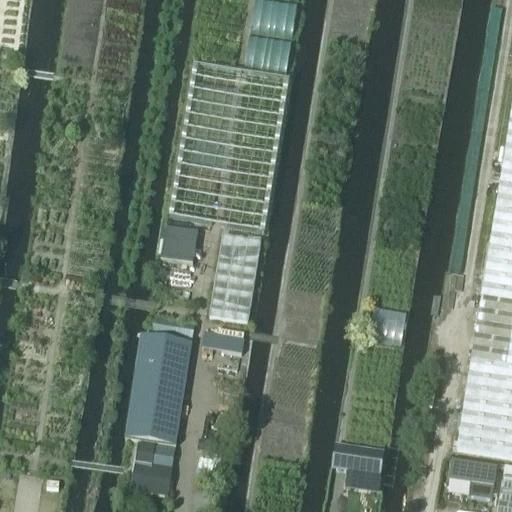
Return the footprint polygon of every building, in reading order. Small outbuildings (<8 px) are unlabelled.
[(511,106),(471,363),(465,401),(511,408),(511,106)] [(193,268),(197,237),(166,232),(161,263),(193,268)] [(223,241),(210,321),(246,327),(254,276),(260,247),(223,241)] [(195,328),(155,321),(152,338),(192,344),(195,328)] [(244,344),(204,338),(202,353),(242,359),(244,344)] [(141,340),(124,443),(175,450),(191,348),(141,340)] [(511,461),(511,408),(465,401),(457,453),(511,461)] [(151,473),(151,471),(172,474),(175,454),(138,449),(131,497),(167,503),(171,476),(151,473)] [(349,451),(345,475),(347,476),(380,481),(384,457),(349,451)] [(452,464),(449,484),(470,487),(468,501),(491,504),(496,471),(452,464)] [(511,511),(511,482),(503,481),(497,511),(511,511)]
